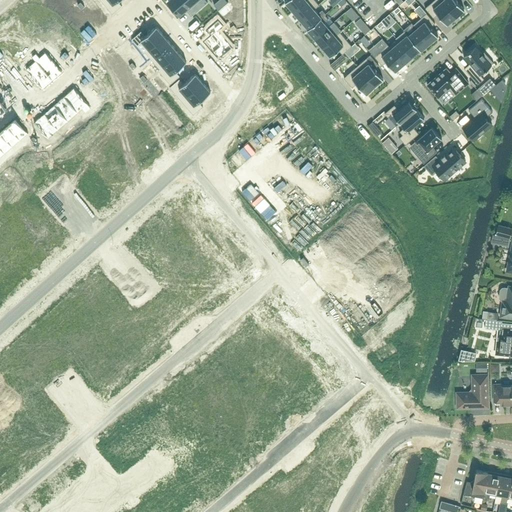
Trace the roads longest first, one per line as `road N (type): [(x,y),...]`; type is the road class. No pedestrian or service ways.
road 1 (residential): [(276,267),(0,501)]
road 2 (residential): [(0,322),(173,175),(214,167)]
road 3 (residential): [(409,79),(361,118),(277,23),(255,23)]
road 4 (residential): [(0,124),(151,0)]
road 5 (residential): [(236,489),(368,374)]
road 6 (residential): [(276,267),(368,374)]
road 7 (residential): [(151,0),(241,103)]
road 8 (residential): [(214,167),(229,211),(276,267)]
